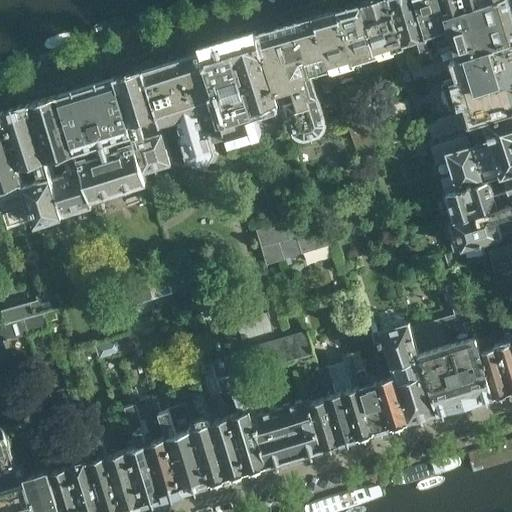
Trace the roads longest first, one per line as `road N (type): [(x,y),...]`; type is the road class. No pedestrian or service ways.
road 1 (residential): [(511,402),(159,511)]
road 2 (residential): [(0,93),(307,0)]
